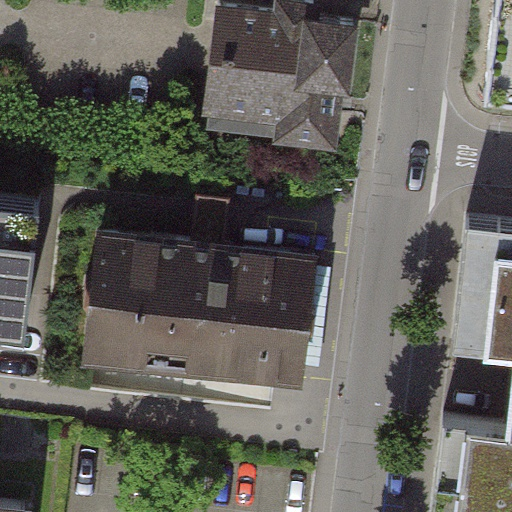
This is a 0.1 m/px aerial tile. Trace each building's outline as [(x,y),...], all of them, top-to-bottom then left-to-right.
[(301,0),(215,0),(201,108),(345,127),(361,8),(301,0)] [(511,0),(487,0),(476,96),(511,100),(511,0)] [(0,290),(2,274),(33,277),(42,199),(0,193),(0,290)] [(511,340),(511,219),(471,215),(457,335),(511,340)] [(108,233),(93,359),(301,384),(316,258),(108,233)] [(511,511),(511,422),(447,415),(435,511),(511,511)] [(0,511),(25,511),(28,491),(0,487),(0,511)]
